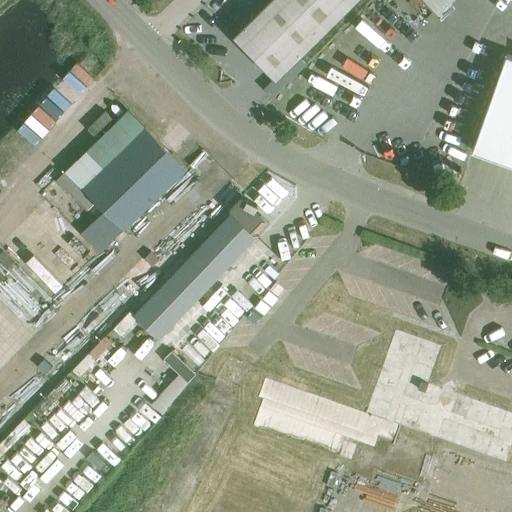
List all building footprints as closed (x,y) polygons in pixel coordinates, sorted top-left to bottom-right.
[(268,0),(233,35),(275,78),(354,0),(268,0)] [(448,0),(429,0),(439,9),(448,0)] [(511,55),(507,54),(473,149),(511,163),(511,55)] [(100,252),(187,167),(130,109),(67,170),(106,209),(82,233),(100,252)] [(96,136),(113,119),(105,111),(88,128),(96,136)] [(243,197),(231,210),(234,212),(136,315),(161,338),(269,223),(256,210),(259,205),(243,197)] [(195,374),(172,351),(164,359),(188,382),(195,374)]
